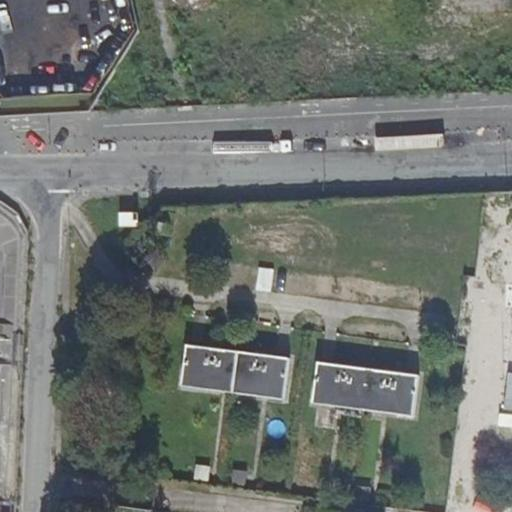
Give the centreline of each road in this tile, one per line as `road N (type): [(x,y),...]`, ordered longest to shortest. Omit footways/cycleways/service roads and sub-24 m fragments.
road 1 (unclassified): [(53,176),(511,160)]
road 2 (unclassified): [(53,176),(37,511)]
